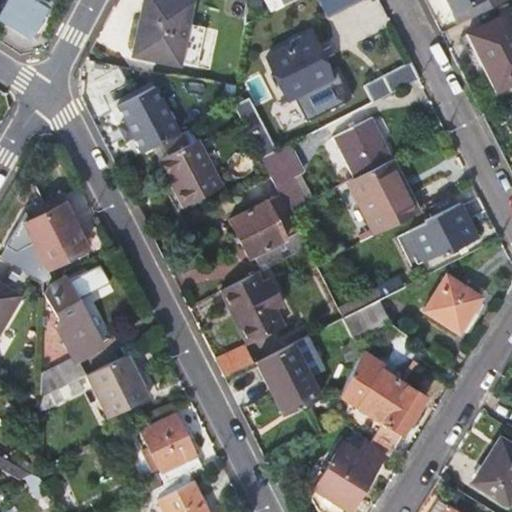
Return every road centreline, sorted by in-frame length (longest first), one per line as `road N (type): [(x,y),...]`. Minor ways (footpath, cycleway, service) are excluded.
road 1 (residential): [(268,511),(75,130),(46,92)]
road 2 (residential): [(511,218),(401,0)]
road 3 (residential): [(393,511),(511,322)]
